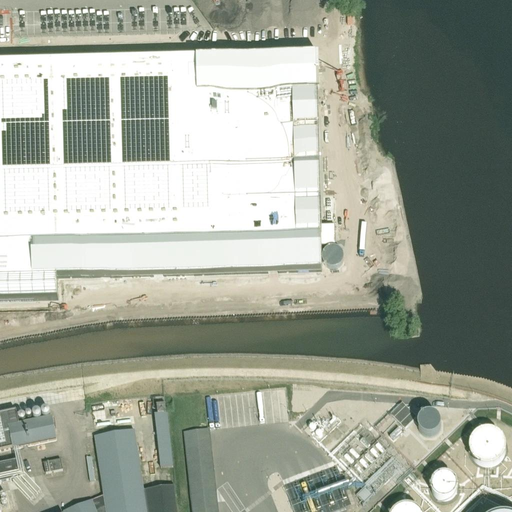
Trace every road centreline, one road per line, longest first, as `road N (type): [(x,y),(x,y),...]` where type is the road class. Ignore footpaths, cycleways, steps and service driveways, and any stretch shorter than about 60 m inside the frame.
road 1 (unknown): [(0,230),(284,211),(303,217),(310,233),(310,263),(298,278),(0,294)]
road 2 (unknown): [(318,511),(305,464),(261,439),(220,449),(219,480),(237,511)]
